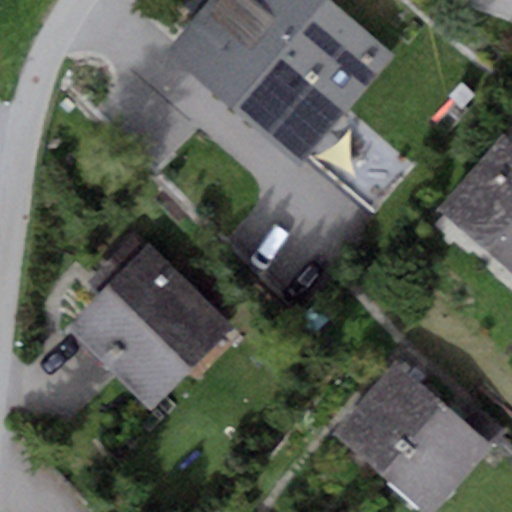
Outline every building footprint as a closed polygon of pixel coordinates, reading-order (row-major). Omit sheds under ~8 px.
[(395,55),(330,0),(213,0),(168,52),(301,165),(395,55)] [(511,145),(504,139),(434,220),(511,287),(511,145)] [(233,326),(149,245),(66,329),(151,411),(233,326)] [(441,407),(394,364),(334,431),(381,473),(441,407)] [(431,511),(488,449),(441,407),(381,473),(424,511),(431,511)]
